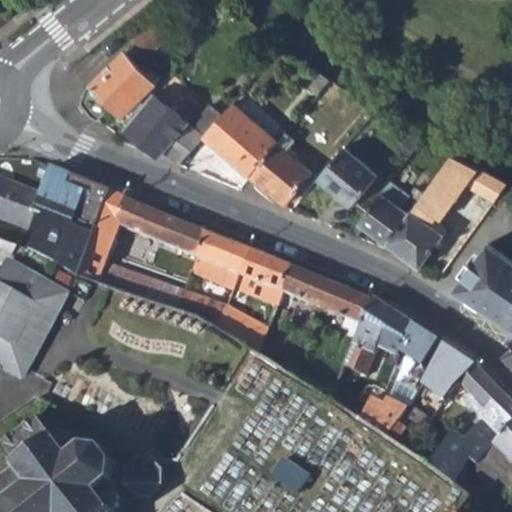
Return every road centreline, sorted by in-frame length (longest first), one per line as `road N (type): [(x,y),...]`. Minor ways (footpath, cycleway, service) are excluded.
road 1 (secondary): [(511,365),(407,281),(14,117)]
road 2 (secondary): [(5,74),(100,0)]
